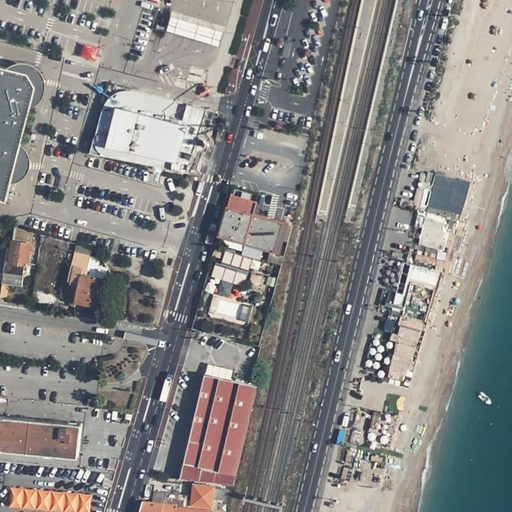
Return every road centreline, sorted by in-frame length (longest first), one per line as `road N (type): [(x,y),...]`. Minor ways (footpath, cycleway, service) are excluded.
road 1 (primary): [(304,511),(428,0)]
road 2 (primary): [(174,341),(272,0)]
road 3 (primary): [(125,511),(174,341)]
road 4 (unclassified): [(0,311),(174,341)]
